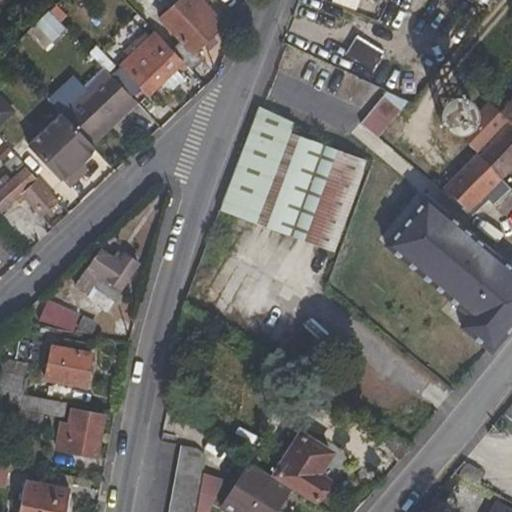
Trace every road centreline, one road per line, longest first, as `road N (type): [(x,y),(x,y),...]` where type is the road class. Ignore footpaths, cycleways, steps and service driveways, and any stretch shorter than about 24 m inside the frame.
road 1 (tertiary): [(232,93),(168,291),(121,511)]
road 2 (residential): [(0,309),(232,93)]
road 3 (tertiary): [(390,511),(511,363)]
